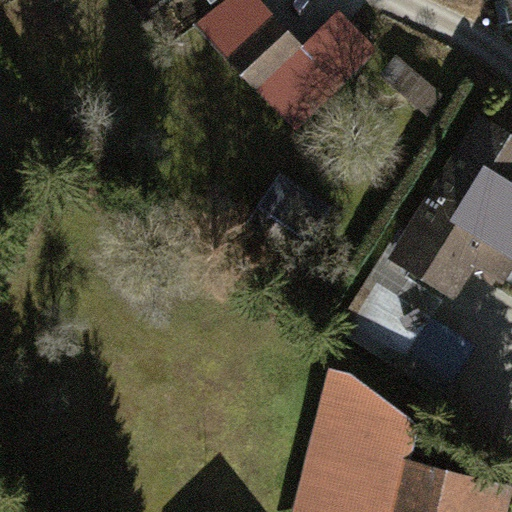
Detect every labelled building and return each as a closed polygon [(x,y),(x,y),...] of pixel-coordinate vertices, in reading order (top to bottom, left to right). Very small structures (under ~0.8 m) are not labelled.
[(274,0),(237,0),(211,24),(304,126),(351,84),(274,0)] [(460,97),(407,53),(388,75),(441,119),(460,97)] [(511,123),(496,113),(406,257),(475,300),(492,271),(511,283),(511,123)] [(494,340),(391,280),(357,339),(460,399),(494,340)] [(511,511),(511,486),(418,466),(407,511),(511,511)]
